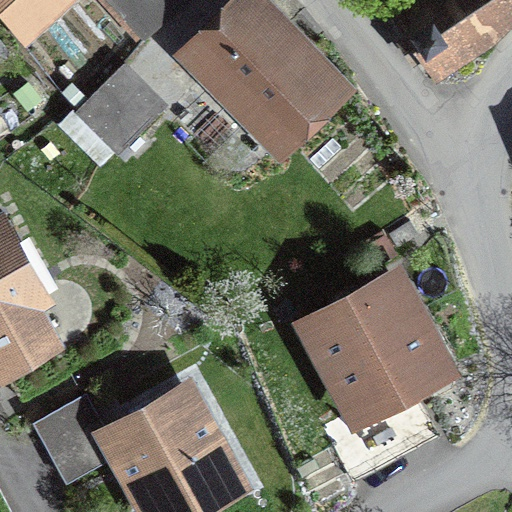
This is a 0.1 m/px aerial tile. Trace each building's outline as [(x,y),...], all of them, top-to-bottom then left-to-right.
[(0,0),(0,4),(26,35),(66,0),(0,0)] [(181,0),(115,0),(144,33),(181,0)] [(248,0),(188,59),(280,152),(344,90),(254,0),(248,0)] [(511,0),(396,0),(439,65),(511,17),(511,0)] [(124,47),(73,102),(121,147),(173,93),(124,47)] [(74,304),(20,206),(0,217),(0,366),(11,386),(79,349),(58,312),(74,304)] [(449,374),(399,278),(305,326),(355,423),(449,374)] [(102,428),(148,511),(225,511),(266,490),(201,374),(102,428)]
